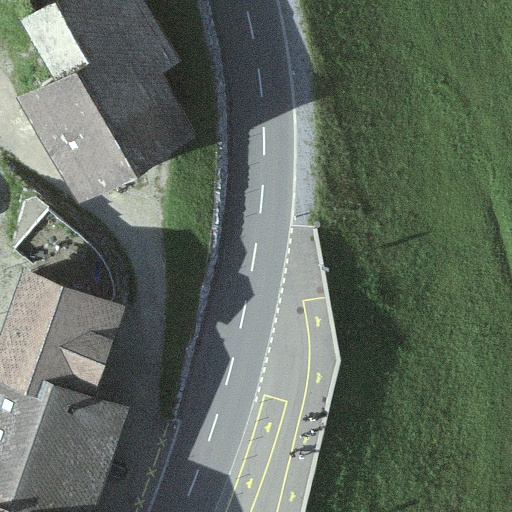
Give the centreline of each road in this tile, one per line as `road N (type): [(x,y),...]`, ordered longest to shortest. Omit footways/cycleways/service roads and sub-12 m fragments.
road 1 (tertiary): [(246,0),(266,122),(257,240),(233,364),(183,511)]
road 2 (track): [(177,511),(149,420),(150,302),(141,257),(120,226),(52,176),(0,92)]
